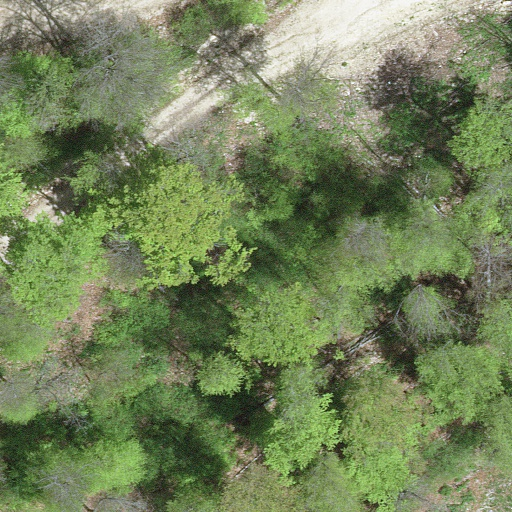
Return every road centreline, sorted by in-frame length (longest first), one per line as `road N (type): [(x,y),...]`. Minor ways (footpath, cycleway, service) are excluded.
road 1 (track): [(346,0),(75,187),(0,254)]
road 2 (track): [(0,24),(138,0)]
